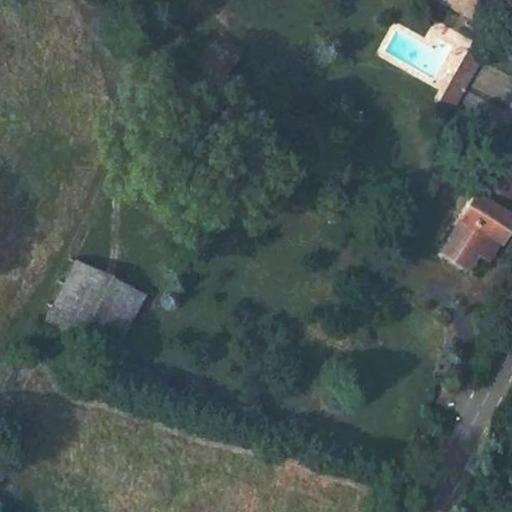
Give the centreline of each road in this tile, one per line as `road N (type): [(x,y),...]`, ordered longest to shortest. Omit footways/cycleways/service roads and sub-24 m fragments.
road 1 (residential): [(511,329),(422,511)]
road 2 (unknown): [(390,0),(437,28),(472,33),(493,27),(503,0)]
